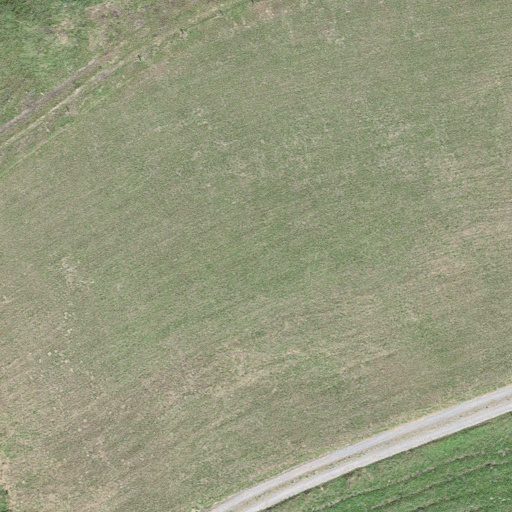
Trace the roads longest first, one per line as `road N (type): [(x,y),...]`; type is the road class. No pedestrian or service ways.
road 1 (track): [(511,395),(230,511)]
road 2 (track): [(0,131),(180,0)]
